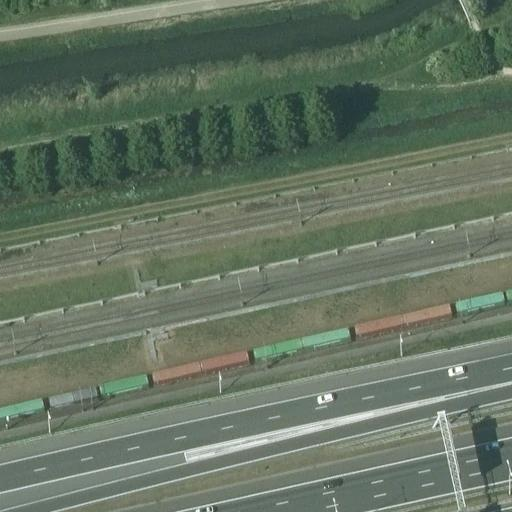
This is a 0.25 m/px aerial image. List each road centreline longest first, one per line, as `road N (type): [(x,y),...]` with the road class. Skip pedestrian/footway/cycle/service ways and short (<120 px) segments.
road 1 (motorway): [(511,370),(0,482)]
road 2 (track): [(0,237),(511,138)]
road 3 (motorway): [(511,373),(32,511)]
road 4 (motorway): [(511,460),(287,511)]
